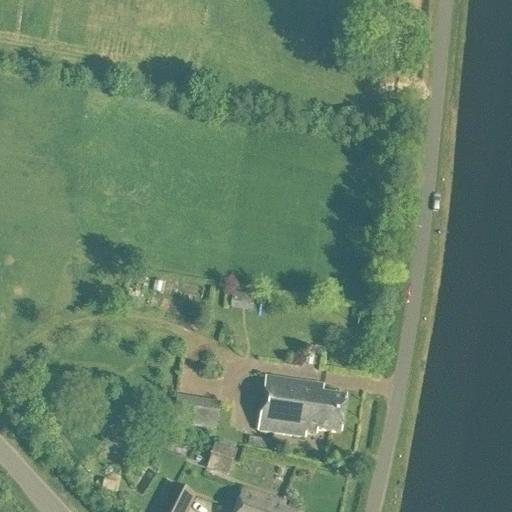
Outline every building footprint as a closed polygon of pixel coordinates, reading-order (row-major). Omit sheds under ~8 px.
[(251,314),(253,298),(232,295),(229,311),(251,314)] [(322,397),(323,391),(266,382),(258,435),(304,442),(305,437),(316,439),(317,435),(340,438),(346,401),(322,397)] [(171,427),(213,433),(218,406),(175,399),(171,427)] [(210,458),(233,465),(236,455),(213,448),(210,458)] [(188,511),(195,499),(170,487),(157,511),(188,511)] [(281,511),(283,507),(240,493),(234,511),(281,511)]
